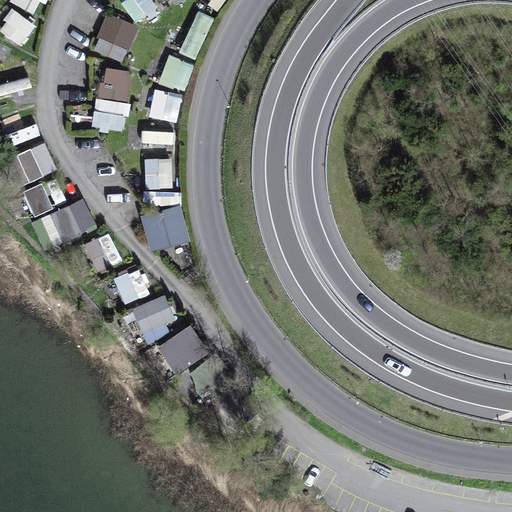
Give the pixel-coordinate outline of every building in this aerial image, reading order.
[(152,0),(121,0),(137,23),(158,8),(152,0)] [(12,10),(0,31),(0,33),(23,47),(36,24),(12,10)] [(198,60),(214,18),(197,12),(182,54),(198,60)] [(92,51),(123,65),(140,28),(109,14),(92,51)] [(186,93),(195,63),(169,56),(160,85),(186,93)] [(102,69),(97,129),(127,131),(132,71),(102,69)] [(25,73),(1,78),(7,104),(31,99),(25,73)] [(150,116),(177,123),(184,95),(157,88),(150,116)] [(18,154),(28,183),(57,172),(47,143),(18,154)] [(146,189),(174,189),(175,159),(146,159),(146,189)] [(43,184),(24,193),(35,218),(55,209),(43,184)] [(143,215),(151,253),(192,243),(179,187),(150,194),(155,212),(143,215)] [(73,206),(53,210),(59,241),(79,237),(73,206)] [(87,242),(97,270),(122,262),(112,234),(87,242)] [(116,277),(126,304),(151,295),(141,268),(116,277)] [(168,295),(133,308),(143,335),(178,322),(168,295)] [(157,348),(175,377),(210,355),(192,326),(157,348)]
